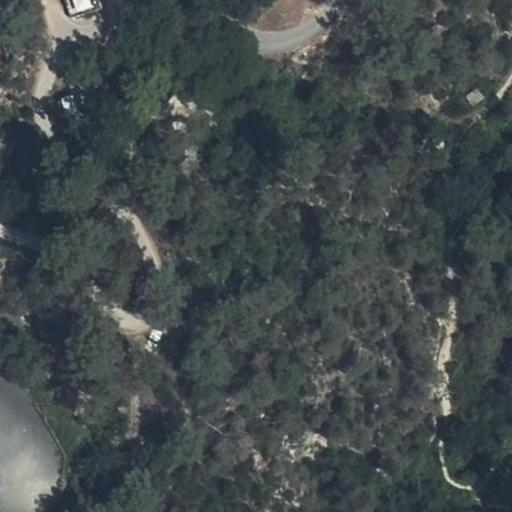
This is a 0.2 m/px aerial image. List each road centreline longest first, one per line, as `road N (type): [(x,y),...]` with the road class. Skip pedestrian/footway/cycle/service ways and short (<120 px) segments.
road 1 (track): [(70,33),(47,71),(39,137),(137,250),(124,283),(0,229)]
road 2 (residential): [(343,0),(291,38),(254,40),(231,0)]
